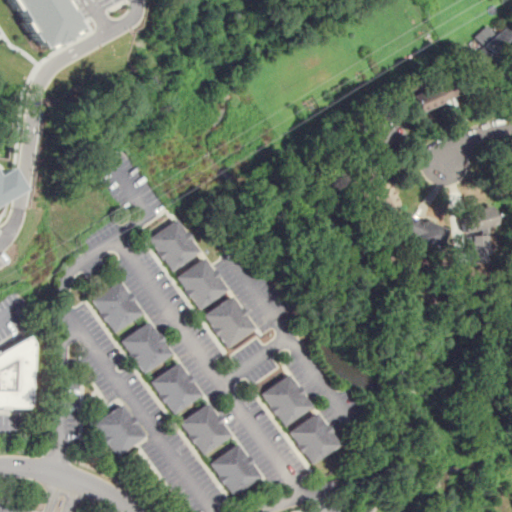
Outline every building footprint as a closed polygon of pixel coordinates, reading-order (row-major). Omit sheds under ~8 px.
[(0,0),(0,191),(5,189),(0,180),(0,0),(7,0),(35,48),(73,26),(57,0),(0,0)] [(485,25),(492,34),(500,27),(511,39),(490,57),(491,59),(480,68),(469,56),(480,46),(471,36),(485,25)] [(415,111),(440,102),(439,100),(454,94),(450,82),(437,87),(436,85),(409,95),(415,111)] [(375,152),(393,134),(398,139),(411,127),(401,117),(391,128),(384,121),(364,140),(375,152)] [(378,213),(398,203),(380,168),(361,178),(378,213)] [(484,226),(501,220),(494,199),(476,205),(484,226)] [(461,212),(465,232),(492,227),(489,207),(461,212)] [(399,233),(406,217),(444,234),(437,250),(399,233)] [(142,240),(172,220),(196,253),(167,272),(142,240)] [(467,235),(468,262),(481,261),(481,251),(491,250),(490,234),(467,235)] [(171,277),(200,257),(225,290),(196,309),(171,277)] [(85,301),(115,281),(140,313),(110,333),(85,301)] [(201,316),(231,296),(255,329),(226,348),(201,316)] [(114,341),(144,321),(168,354),(139,373),(114,341)] [(0,349),(0,407),(25,408),(27,344),(23,336),(0,349)] [(143,381),(172,360),(197,393),(168,413),(143,381)] [(258,394),(287,373),(312,406),(282,426),(258,394)] [(175,422),(205,401),(229,434),(200,454),(175,422)] [(117,405),(140,437),(114,456),(90,424),(117,405)] [(284,432),(313,412),(338,445),(309,464),(284,432)] [(205,463),(234,442),(259,475),(230,495),(205,463)]
